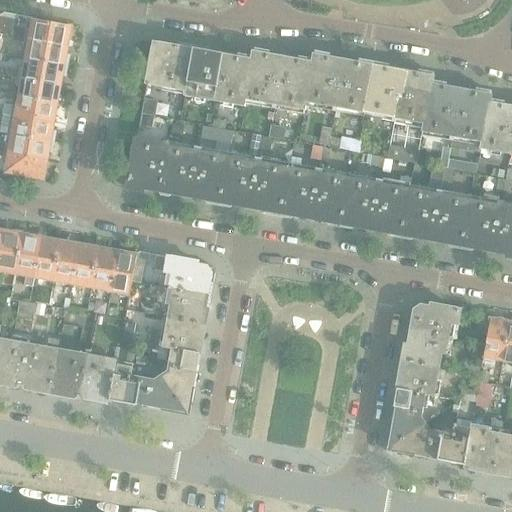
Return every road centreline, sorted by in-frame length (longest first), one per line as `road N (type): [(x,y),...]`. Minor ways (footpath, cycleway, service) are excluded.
road 1 (residential): [(253,23),(297,22),(505,58)]
road 2 (residential): [(246,245),(206,467)]
road 3 (residential): [(354,493),(389,272)]
road 4 (residential): [(77,214),(114,4)]
road 5 (residential): [(0,432),(206,467)]
road 6 (residential): [(246,245),(77,214)]
road 7 (residential): [(206,467),(354,493)]
road 8 (residential): [(389,272),(246,245)]
road 9 (residential): [(114,4),(253,23)]
road 10 (residential): [(511,290),(389,272)]
